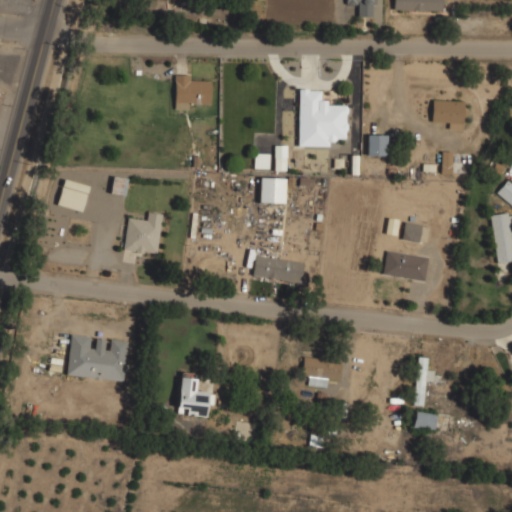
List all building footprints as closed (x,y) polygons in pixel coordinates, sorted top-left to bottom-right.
[(356,16),(371,16),(371,5),(375,5),(374,0),(344,0),(345,5),(357,5),(356,16)] [(441,11),(441,0),(392,0),(392,10),(441,11)] [(209,104),(209,80),(188,80),(188,75),(173,74),(173,109),(187,109),(187,104),(209,104)] [(296,146),(328,147),(328,141),(333,142),(336,138),(345,138),(345,131),(347,127),(344,122),(344,119),(345,118),(345,114),(346,113),(347,112),(347,109),(346,107),(345,104),(326,104),(326,100),(319,100),(320,88),(297,88),(296,146)] [(430,121),(446,121),(446,129),(462,129),(462,99),(430,99),(430,121)] [(364,155),(385,155),(385,134),(364,134),(364,155)] [(450,172),(450,151),(439,151),(439,172),(450,172)] [(273,170),(284,170),(285,157),(274,157),(273,170)] [(126,177),(110,176),(109,194),(125,194),(126,177)] [(81,211),(88,185),(62,177),(55,204),(81,211)] [(284,177),(258,177),(258,203),(284,203),(284,177)] [(511,207),(511,183),(506,178),(495,192),(511,207)] [(126,217),(121,250),(156,255),(162,213),(147,210),(146,220),(126,217)] [(511,210),(488,214),(495,263),(511,260),(511,248),(509,230),(511,229),(511,210)] [(417,243),(420,224),(403,220),(399,239),(417,243)] [(381,274),(422,280),(426,256),(384,250),(381,274)] [(302,261),(254,254),(250,275),(299,283),(302,261)] [(65,374),(122,381),(127,341),(109,339),(108,349),(103,349),(104,339),(92,337),(69,334),(65,374)] [(422,405),(423,380),(432,381),(433,370),(425,369),(426,357),(415,356),(412,405),(422,405)] [(337,380),(340,361),(302,357),(300,375),(307,376),(306,385),(325,387),(326,379),(337,380)] [(204,416),(206,392),(194,390),(195,378),(179,377),(175,413),(204,416)] [(412,426),(433,430),(435,414),(414,410),(412,426)]
